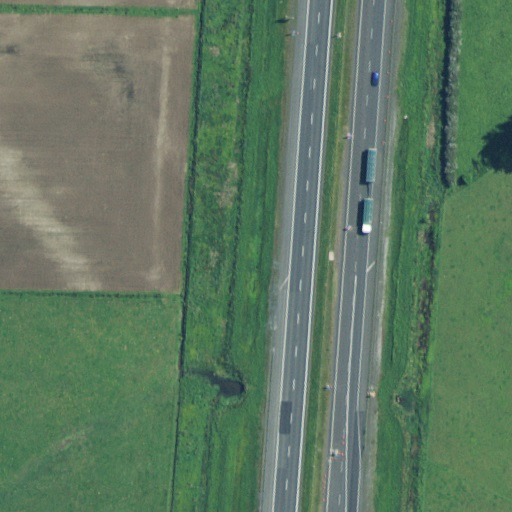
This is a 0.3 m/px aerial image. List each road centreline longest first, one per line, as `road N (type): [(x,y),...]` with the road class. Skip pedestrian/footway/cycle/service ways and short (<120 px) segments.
road 1 (motorway): [(296,511),(332,0)]
road 2 (motorway): [(383,0),(348,511)]
